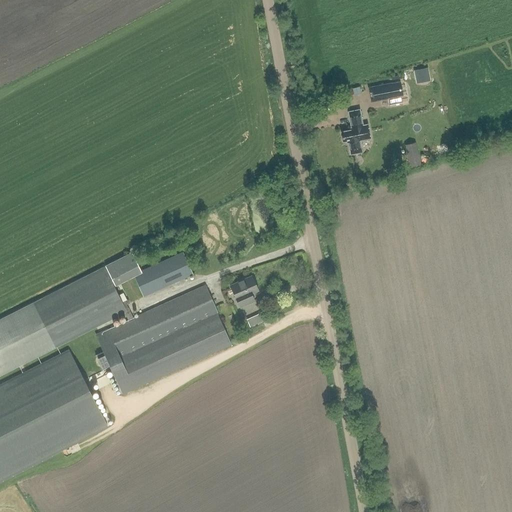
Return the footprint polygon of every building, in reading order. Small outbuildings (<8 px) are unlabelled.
[(398,82),(369,88),(371,102),(388,99),(389,106),(402,103),(398,82)] [(351,129),(341,132),(343,141),(346,140),(347,143),(348,143),(351,155),(362,152),(360,141),(371,138),(368,124),(363,125),(360,109),(348,112),(351,129)] [(133,274),(143,296),(193,274),(183,251),(133,274)] [(240,308),(246,305),(255,301),(252,293),(258,291),(252,276),(230,286),(236,300),(240,308)] [(259,314),(247,320),(250,327),(262,322),(259,314)] [(0,477),(108,430),(73,351),(0,382),(0,477)]
